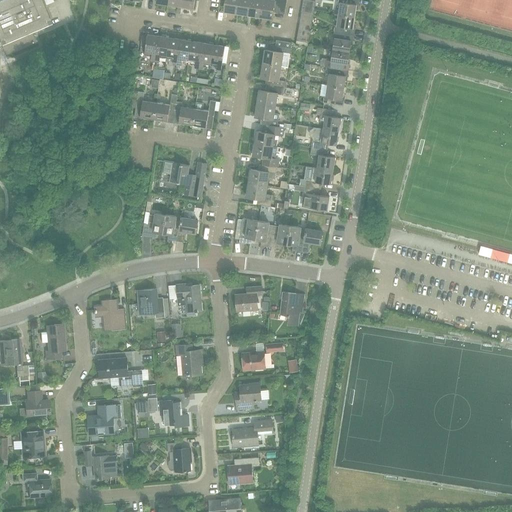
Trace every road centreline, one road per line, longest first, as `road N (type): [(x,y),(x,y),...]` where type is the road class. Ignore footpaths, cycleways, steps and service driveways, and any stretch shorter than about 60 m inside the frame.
road 1 (residential): [(78,291),(83,362),(63,401),(70,489),(86,497),(198,487),(210,474),(207,406),(228,367),(215,261)]
road 2 (tertiary): [(339,278),(382,25)]
road 3 (tertiary): [(306,511),(339,278)]
road 4 (residential): [(78,291),(146,266),(215,261)]
road 5 (unclassified): [(511,60),(382,25)]
road 6 (residential): [(215,261),(339,278)]
